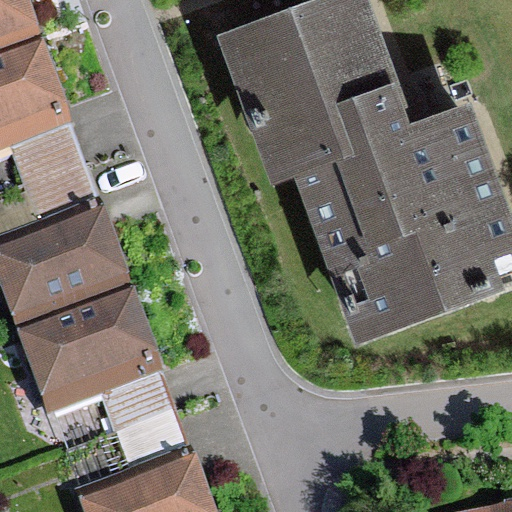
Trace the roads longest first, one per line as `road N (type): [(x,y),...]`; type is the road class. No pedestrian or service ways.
road 1 (residential): [(120,0),(286,438)]
road 2 (residential): [(511,414),(286,438)]
